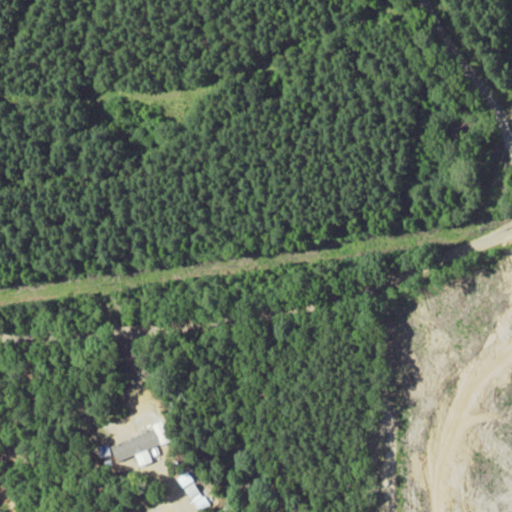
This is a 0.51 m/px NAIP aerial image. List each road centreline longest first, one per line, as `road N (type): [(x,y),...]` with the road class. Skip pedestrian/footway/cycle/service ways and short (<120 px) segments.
road 1 (residential): [(511,234),(325,303),(0,334)]
road 2 (residential): [(511,145),(503,122),(402,0)]
